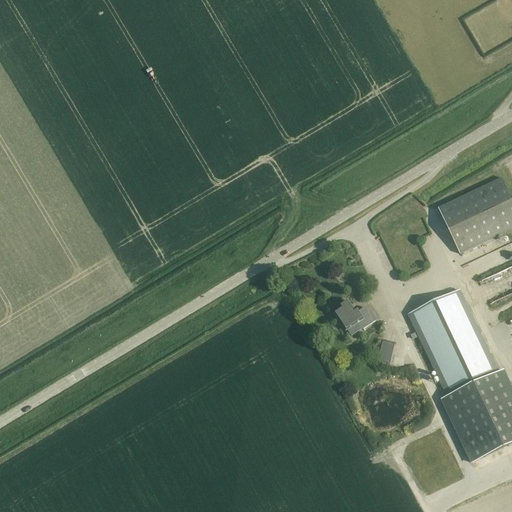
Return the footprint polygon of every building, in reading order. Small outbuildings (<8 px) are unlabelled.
[(439,210),(460,255),(511,230),(511,200),(503,180),(439,210)] [(511,242),(493,251),(500,265),(511,259),(511,242)] [(480,268),(484,275),(500,267),(496,259),(480,268)] [(488,284),(494,298),(511,290),(511,271),(498,278),(499,280),(488,284)] [(460,292),(408,317),(447,398),(443,400),(474,464),(511,445),(511,389),(503,371),(499,373),(460,292)] [(336,314),(341,323),(346,330),(358,323),(363,330),(376,322),(373,316),(370,318),(364,309),(358,313),(357,311),(354,313),(348,302),(341,307),(343,309),(336,314)]
